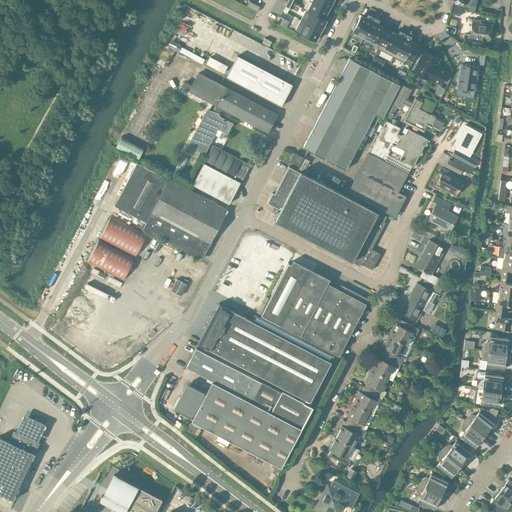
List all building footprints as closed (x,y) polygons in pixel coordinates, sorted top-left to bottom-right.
[(332,0),(312,0),(312,1),(330,10),(332,5),(331,4),(332,0)] [(249,1),(246,6),(257,12),(260,6),(249,1)] [(327,15),(330,10),(312,1),(307,10),(307,11),(309,12),(322,19),(323,18),(325,15),(327,15)] [(452,7),(450,14),(460,16),(462,9),(452,7)] [(326,20),(323,18),(322,19),(309,12),(307,11),(307,10),(305,9),(300,19),(321,30),(326,20)] [(355,23),(352,29),(353,29),(353,31),(363,36),(373,16),(368,13),(365,17),(361,15),(356,23),(355,23)] [(363,36),(362,38),(373,44),(374,42),(379,44),(387,30),(382,27),(382,26),(378,24),(380,19),(373,16),(363,36)] [(321,30),(300,19),(295,29),(302,33),(301,34),(307,37),(308,36),(316,40),(321,30)] [(465,34),(464,42),(479,44),(480,38),(490,40),(492,26),(480,24),(480,20),(473,19),(472,23),(470,35),(465,34)] [(379,44),(377,49),(393,57),(401,42),(406,33),(399,29),(397,34),(393,32),(392,33),(387,30),(379,44)] [(401,42),(393,57),(403,62),(406,58),(412,61),(419,47),(414,44),(414,43),(410,40),(412,36),(406,33),(401,42)] [(264,38),(262,43),(269,46),(271,41),(264,38)] [(439,59),(423,51),(413,71),(428,79),(429,78),(440,84),(447,71),(436,65),(439,59)] [(292,84),(237,56),(226,77),(281,106),(292,84)] [(210,57),(206,64),(224,73),(228,66),(210,57)] [(327,102),(303,147),(346,169),(364,133),(369,125),(375,113),(380,116),(382,117),(383,115),(390,102),(400,85),(399,84),(349,58),(330,95),(327,102)] [(477,66),(461,64),(457,87),(474,89),(477,66)] [(396,75),(403,78),(406,72),(399,69),(396,75)] [(190,92),(268,132),(277,114),(199,74),(193,85),(184,81),(181,87),(190,92)] [(400,85),(390,102),(397,106),(401,107),(402,108),(404,104),(406,105),(409,106),(411,107),(404,120),(411,124),(414,118),(428,125),(431,127),(432,126),(439,129),(443,122),(436,118),(437,118),(430,114),(424,111),(419,108),(423,101),(416,97),(413,102),(406,98),(411,89),(400,84),(400,85)] [(423,101),(419,108),(424,111),(430,114),(434,106),(423,100),(423,101)] [(390,102),(383,115),(391,119),(393,115),(392,115),(394,111),(395,111),(397,107),(397,106),(390,102)] [(207,111),(189,145),(204,154),(214,135),(213,134),(217,127),(226,132),(231,124),(207,111)] [(375,113),(369,125),(374,127),(380,116),(375,113)] [(386,121),(369,153),(384,161),(388,153),(390,150),(389,150),(392,144),(404,150),(400,159),(411,165),(413,166),(415,162),(427,139),(407,128),(405,133),(401,135),(400,137),(396,134),(399,128),(395,125),(390,123),(386,121)] [(460,136),(454,147),(463,151),(469,154),(477,139),(476,138),(479,133),(464,125),(459,136),(460,136)] [(151,134),(148,141),(154,144),(157,137),(151,134)] [(116,147),(138,159),(144,149),(121,137),(116,147)] [(213,145),(192,184),(229,203),(240,182),(241,182),(250,164),(213,145)] [(254,150),(248,160),(257,165),(262,154),(254,150)] [(291,157),(289,161),(299,166),(303,157),(294,152),(292,155),(291,157)] [(335,222),(323,245),(350,259),(353,261),(352,263),(360,267),(361,264),(372,270),(379,256),(376,254),(377,252),(371,249),(386,222),(384,221),(387,216),(383,214),(385,211),(395,217),(406,195),(398,191),(407,174),(384,162),(369,153),(348,193),(380,209),(378,214),(371,210),(359,232),(350,227),(349,229),(335,222)] [(463,154),(460,160),(474,167),(477,161),(463,154)] [(182,156),(175,169),(181,172),(188,158),(182,156)] [(449,159),(445,166),(460,173),(462,169),(463,167),(453,161),(449,159)] [(147,222),(150,215),(169,179),(137,163),(115,205),(147,222)] [(273,193),(267,203),(279,209),(280,208),(282,208),(276,220),(323,245),(335,222),(349,229),(350,227),(359,232),(371,210),(289,167),(275,194),(273,193)] [(444,169),(436,184),(455,195),(462,181),(451,175),(452,173),(444,169)] [(209,245),(228,210),(169,179),(150,215),(209,245)] [(434,207),(428,219),(449,230),(457,216),(447,211),(450,205),(434,197),(430,205),(434,207)] [(147,234),(111,215),(99,238),(135,257),(147,234)] [(202,259),(209,245),(150,215),(147,222),(143,228),(202,259)] [(503,222),(501,233),(503,234),(502,240),(510,241),(511,241),(511,223),(508,223),(503,222)] [(134,258),(98,239),(87,262),(123,280),(134,258)] [(420,257),(415,266),(418,267),(423,270),(420,276),(424,278),(438,286),(441,279),(431,274),(445,248),(429,239),(422,253),(423,254),(421,257),(420,257)] [(499,246),(498,257),(504,258),(511,258),(511,241),(510,241),(502,240),(502,246),(499,246)] [(511,258),(504,258),(502,268),(498,268),(498,275),(510,276),(511,270),(511,258)] [(338,356),(368,299),(341,284),(338,289),(288,263),(261,315),(338,356)] [(510,276),(498,275),(497,281),(500,282),(499,292),(511,294),(511,282),(509,283),(510,276)] [(416,282),(401,311),(417,319),(422,309),(427,300),(431,303),(436,293),(439,295),(442,288),(438,286),(424,278),(421,285),(416,282)] [(508,311),(508,304),(511,304),(511,294),(499,292),(497,303),(494,302),(493,309),(505,311),(505,310),(508,311)] [(219,304),(198,343),(310,402),(334,356),(254,314),(251,320),(220,304),(219,304)] [(505,311),(493,309),(492,316),(495,316),(494,327),(511,329),(511,317),(504,317),(505,311)] [(395,323),(389,335),(407,344),(413,333),(416,334),(419,329),(399,319),(396,324),(395,323)] [(482,350),(508,353),(509,347),(507,347),(507,344),(508,344),(509,338),(498,337),(499,335),(490,333),(489,341),(487,341),(485,342),(484,344),(483,346),(482,348),(482,350)] [(384,347),(381,353),(401,363),(404,357),(401,356),(406,345),(407,344),(389,335),(382,347),(384,347)] [(187,384),(175,408),(193,418),(191,420),(281,467),(301,428),(313,406),(283,391),(282,393),(196,348),(187,366),(186,367),(212,381),(206,394),(187,384)] [(508,353),(482,350),(482,352),(482,354),(482,356),(483,358),(484,359),(486,360),(485,367),(494,369),(494,367),(504,368),(505,362),(505,359),(507,359),(508,353)] [(377,357),(371,369),(389,378),(392,380),(401,363),(381,353),(379,358),(377,357)] [(366,381),(363,387),(380,395),(389,378),(371,369),(365,381),(366,381)] [(472,385),(472,387),(503,391),(503,385),(501,385),(502,382),(503,376),(493,374),(493,372),(485,371),(479,370),(477,371),(476,377),(478,378),(482,378),(480,380),(479,381),(478,383),(477,385),(472,385)] [(444,387),(438,384),(435,391),(440,394),(444,387)] [(359,391),(353,403),(371,412),(380,395),(363,387),(361,392),(359,391)] [(471,388),(470,402),(474,402),(480,403),(480,404),(480,405),(489,406),(489,404),(499,406),(500,399),(499,399),(500,397),(501,397),(502,397),(503,391),(472,387),(471,388)] [(343,419),(363,430),(371,414),(371,413),(354,403),(353,404),(347,416),(349,417),(347,421),(343,419)] [(401,408),(397,414),(402,418),(406,411),(401,408)] [(465,419),(485,436),(489,431),(487,430),(489,427),(490,428),(494,423),(486,417),(487,415),(480,410),(475,416),(474,415),(471,415),(469,416),(468,417),(466,418),(465,419)] [(21,411),(14,429),(37,439),(44,421),(21,411)] [(341,427),(336,437),(354,447),(359,436),(363,438),(367,432),(363,430),(343,419),(342,421),(339,426),(341,427)] [(485,436),(465,419),(464,421),(463,423),(462,425),(462,427),(462,429),(463,430),(459,437),(466,442),(467,441),(475,447),(479,442),(478,441),(480,439),(482,440),(485,436)] [(35,453),(40,443),(14,431),(9,441),(0,436),(0,492),(14,499),(16,494),(32,459),(33,459),(35,453)] [(387,434),(384,439),(391,443),(394,438),(387,434)] [(430,434),(427,438),(433,442),(436,439),(436,438),(430,434)] [(331,451),(328,456),(338,461),(337,464),(346,469),(350,459),(348,458),(353,448),(354,447),(336,437),(335,438),(334,438),(331,444),(332,444),(329,450),(331,451)] [(441,449),(462,466),(466,461),(465,460),(465,461),(464,460),(466,457),(466,458),(470,453),(462,446),(463,445),(456,440),(452,446),(450,444),(448,445),(446,446),(444,447),(443,448),(442,448),(441,449)] [(462,466),(441,449),(440,451),(439,453),(439,455),(438,457),(439,459),(440,460),(435,466),(442,472),(443,470),(451,477),(455,472),(455,471),(457,469),(458,470),(458,471),(462,466)] [(350,469),(347,475),(353,478),(356,472),(351,469),(350,469)] [(428,488),(442,496),(445,490),(444,490),(443,489),(444,487),(445,487),(448,481),(439,477),(439,475),(431,471),(428,478),(426,477),(424,478),(423,479),(421,481),(420,482),(419,484),(428,488)] [(99,499),(123,511),(154,511),(162,499),(114,473),(105,488),(107,489),(104,496),(102,495),(99,499)] [(497,489),(511,500),(511,481),(508,478),(504,483),(505,484),(503,486),(501,484),(497,489)] [(357,493),(333,480),(325,496),(322,495),(316,506),(324,510),(324,511),(340,511),(342,510),(344,509),(347,504),(350,506),(357,493)] [(442,496),(428,488),(419,484),(418,486),(417,488),(417,490),(418,492),(418,494),(420,495),(416,502),(424,506),(425,504),(434,509),(437,503),(436,503),(438,500),(439,501),(440,501),(442,496)] [(511,500),(497,489),(493,494),(495,495),(494,498),(493,497),(489,502),(501,511),(506,511),(508,510),(509,510),(511,510),(511,509),(511,500)]
